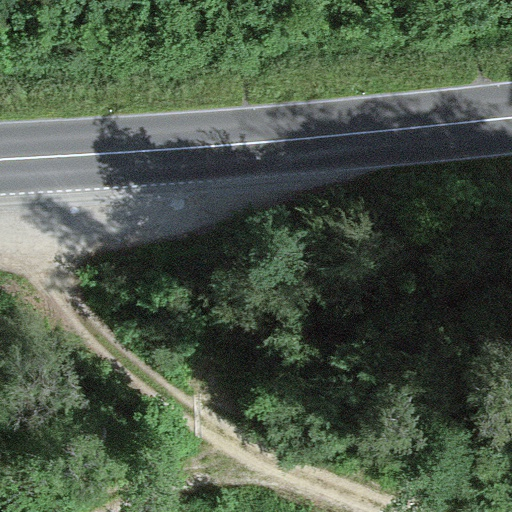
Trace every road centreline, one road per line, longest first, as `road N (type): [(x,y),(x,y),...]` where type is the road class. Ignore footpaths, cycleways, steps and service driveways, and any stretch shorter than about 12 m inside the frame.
road 1 (track): [(403,511),(206,423),(128,365),(66,295),(0,180)]
road 2 (primary): [(511,118),(0,160)]
